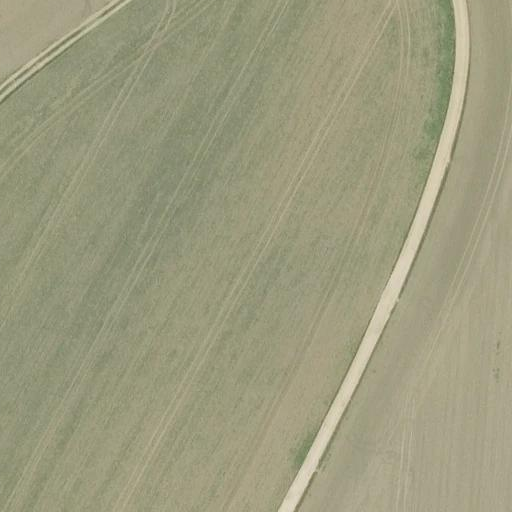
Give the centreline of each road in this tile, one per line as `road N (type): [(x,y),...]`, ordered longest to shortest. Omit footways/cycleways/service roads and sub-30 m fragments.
road 1 (track): [(458,0),(461,51),(431,183),(280,511)]
road 2 (track): [(0,85),(116,0)]
